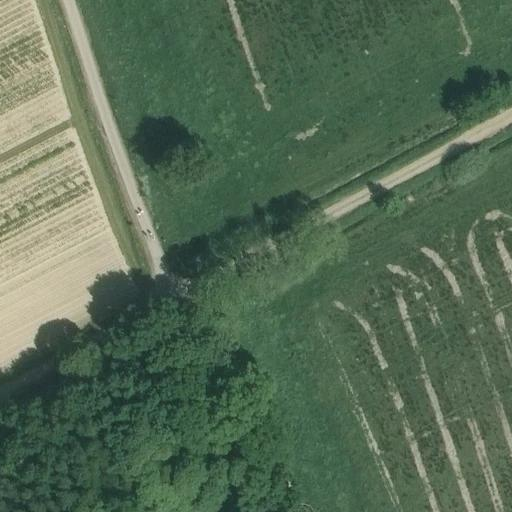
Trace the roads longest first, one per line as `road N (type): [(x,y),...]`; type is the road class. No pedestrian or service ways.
road 1 (track): [(511,115),(173,299)]
road 2 (unclassified): [(173,299),(67,0)]
road 3 (unclassified): [(265,511),(173,299)]
road 4 (unclassified): [(173,299),(0,395)]
